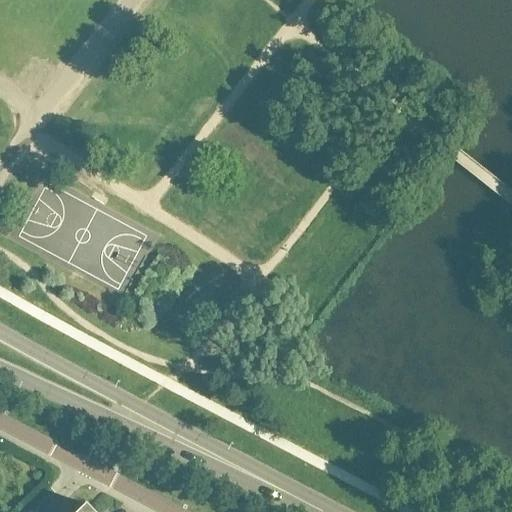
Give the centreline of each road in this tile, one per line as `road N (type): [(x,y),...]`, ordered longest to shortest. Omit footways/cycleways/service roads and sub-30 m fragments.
road 1 (secondary): [(327,511),(0,331)]
road 2 (secondary): [(0,370),(325,511)]
